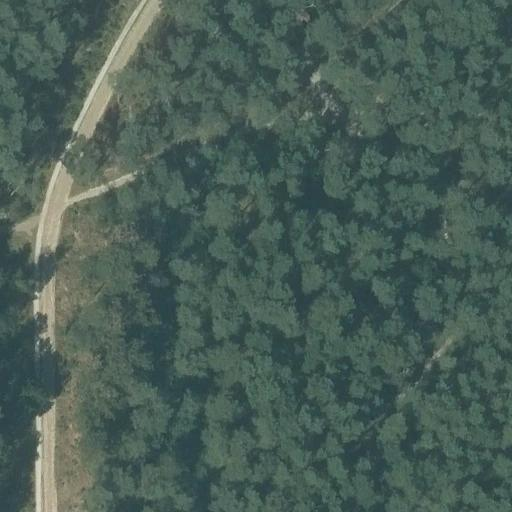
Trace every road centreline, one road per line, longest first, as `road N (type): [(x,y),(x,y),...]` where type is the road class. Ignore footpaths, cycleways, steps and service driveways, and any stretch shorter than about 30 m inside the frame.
road 1 (unknown): [(397,511),(371,449),(387,397),(467,314),(419,156)]
road 2 (unknown): [(0,224),(306,108),(333,111)]
